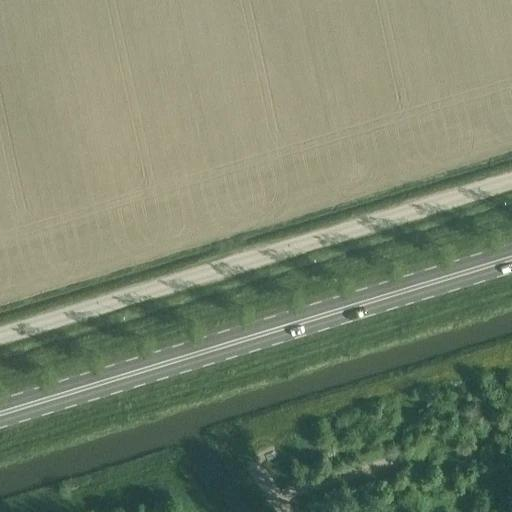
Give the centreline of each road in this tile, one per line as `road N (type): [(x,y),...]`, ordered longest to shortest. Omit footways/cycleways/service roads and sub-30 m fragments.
road 1 (primary): [(0,412),(511,257)]
road 2 (unclassified): [(0,348),(511,195)]
